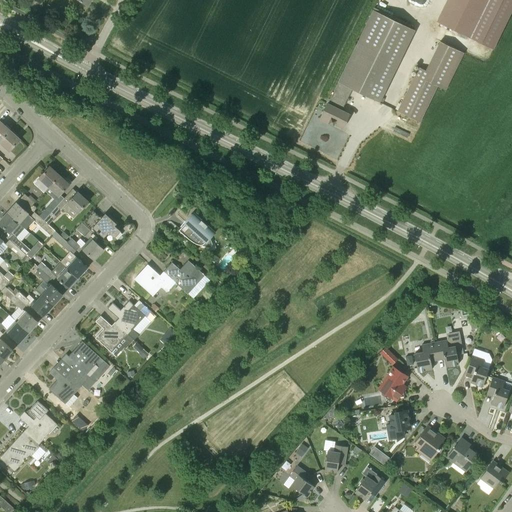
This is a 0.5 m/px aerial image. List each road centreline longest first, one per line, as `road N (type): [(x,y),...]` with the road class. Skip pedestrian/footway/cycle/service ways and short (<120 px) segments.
road 1 (tertiary): [(511,290),(86,69)]
road 2 (residential): [(0,393),(145,225)]
road 3 (unclassified): [(145,225),(51,136)]
